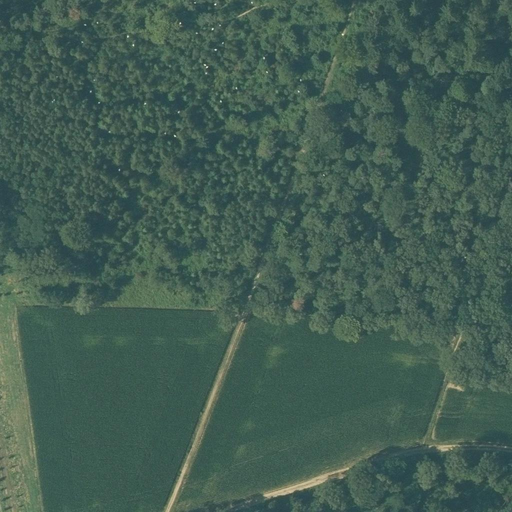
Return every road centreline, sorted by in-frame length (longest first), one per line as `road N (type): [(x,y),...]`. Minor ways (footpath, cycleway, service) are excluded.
road 1 (track): [(168,511),(353,0)]
road 2 (track): [(238,511),(399,459),(511,451)]
